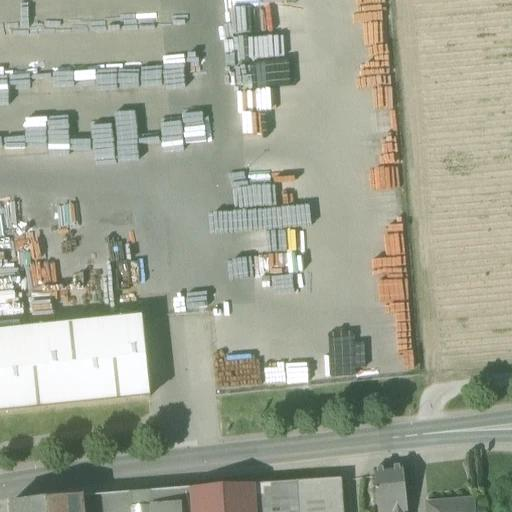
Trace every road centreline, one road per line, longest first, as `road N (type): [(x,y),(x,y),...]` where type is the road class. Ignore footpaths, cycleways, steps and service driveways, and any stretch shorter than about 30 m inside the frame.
road 1 (residential): [(0,487),(511,425)]
road 2 (track): [(511,377),(445,387),(426,400),(416,434)]
